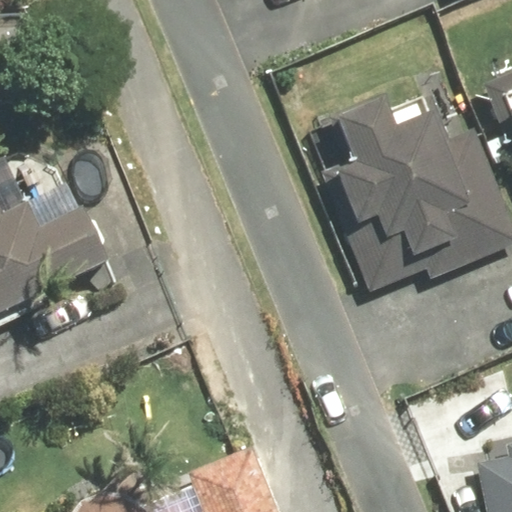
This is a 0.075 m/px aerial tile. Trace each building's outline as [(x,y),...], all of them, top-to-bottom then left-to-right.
[(511,73),(475,89),(511,176),(511,73)] [(509,244),(464,135),(441,145),(421,97),(383,113),(377,98),(316,124),(334,168),(309,178),(362,305),(509,244)] [(0,314),(60,286),(71,309),(117,287),(75,201),(18,228),(9,210),(0,214),(0,314)] [(511,511),(511,435),(464,445),(476,511),(511,511)] [(264,511),(239,453),(176,479),(189,511),(264,511)]
